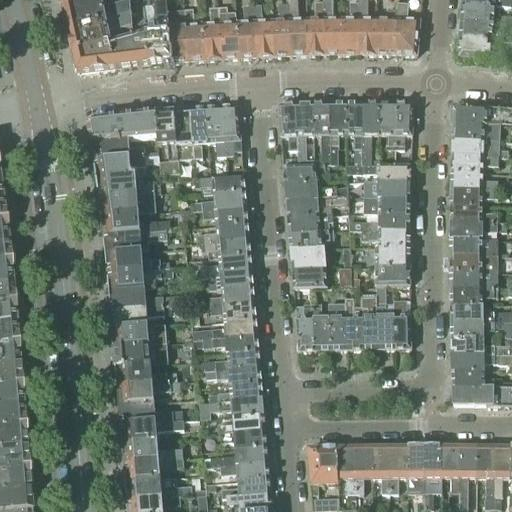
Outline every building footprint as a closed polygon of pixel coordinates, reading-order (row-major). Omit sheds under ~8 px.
[(58,0),(63,17),(102,5),(100,0),(58,0)] [(287,0),(288,10),(290,62),(307,61),(305,24),(298,24),(297,0),(287,0)] [(358,0),(358,3),(358,8),(357,61),(375,61),(375,23),(367,23),(367,3),(376,3),(376,0),(358,0)] [(462,0),(461,7),(495,10),(496,2),(508,3),(508,1),(508,0),(462,0)] [(323,3),(323,8),(324,61),(341,60),(341,23),(332,23),(332,3),(323,3)] [(63,17),(68,38),(131,21),(130,7),(110,13),(107,4),(102,5),(63,17)] [(145,34),(145,39),(147,71),(171,69),(169,32),(166,6),(155,8),(157,33),(145,34)] [(135,8),(136,20),(145,18),(143,7),(135,8)] [(461,7),(460,25),(503,29),(503,30),(510,31),(511,22),(494,21),(495,10),(461,7)] [(314,24),(305,24),(307,61),(324,61),(323,8),(314,8),(314,24)] [(350,23),(341,23),(341,60),(357,61),(358,8),(350,8),(350,23)] [(397,8),(396,15),(395,61),(417,61),(420,25),(407,24),(407,16),(406,16),(407,9),(406,9),(397,8)] [(280,25),(270,25),(273,62),(290,62),(288,10),(280,10),(280,25)] [(260,11),(251,12),(255,63),(273,62),(270,25),(261,26),(260,11)] [(244,27),(235,27),(238,64),(255,63),(251,12),(243,12),(244,27)] [(226,13),(216,14),(221,65),(238,64),(235,27),(234,18),(226,18),(226,13)] [(210,29),(201,30),(204,66),(221,65),(216,14),(209,14),(210,29)] [(387,24),(375,23),(375,61),(395,61),(396,15),(387,14),(387,24)] [(192,15),(183,16),(188,68),(204,66),(201,30),(194,30),(192,15)] [(177,32),(169,32),(171,69),(188,68),(183,16),(175,16),(177,32)] [(145,18),(136,20),(137,26),(145,26),(145,20),(145,18)] [(68,38),(73,59),(112,48),(110,39),(132,32),(131,21),(68,38)] [(511,30),(510,31),(503,30),(503,29),(460,25),(458,44),(502,47),(511,48),(511,30)] [(112,48),(73,59),(77,80),(100,77),(120,75),(147,71),(145,39),(112,48)] [(502,47),(458,44),(457,63),(490,65),(491,59),(501,60),(502,47)] [(297,163),(298,172),(313,171),(313,166),(306,166),(305,142),(312,142),(311,109),(294,110),(297,156),(297,163)] [(313,166),(313,171),(328,170),(329,170),(328,109),(311,109),(312,142),(321,142),(321,166),(313,166)] [(328,109),(329,170),(337,171),(336,155),(338,155),(338,142),(346,142),(346,109),(328,109)] [(354,142),(353,171),(362,171),(362,109),(346,109),(346,142),(354,142)] [(362,109),(362,171),(379,171),(379,166),(371,166),(371,141),(379,141),(379,109),(362,109)] [(379,109),(379,141),(387,142),(386,155),(395,155),(395,109),(379,109)] [(395,109),(395,155),(404,155),(404,142),(412,142),(414,109),(395,109)] [(288,156),(297,156),(294,110),(278,110),(280,143),(288,143),(288,156)] [(453,115),(453,128),(499,129),(511,130),(511,114),(459,111),(459,110),(453,115)] [(238,112),(221,113),(225,162),(234,161),(233,148),(241,147),(238,112)] [(221,113),(204,114),(207,150),(216,149),(217,162),(225,162),(221,113)] [(204,114),(188,116),(192,164),(202,164),(201,150),(207,150),(204,114)] [(188,116),(172,117),(178,165),(185,165),(188,165),(192,164),(188,116)] [(159,167),(160,172),(160,180),(179,179),(178,165),(172,117),(153,119),(156,143),(156,152),(168,151),(169,167),(159,167)] [(88,132),(91,149),(128,145),(156,143),(153,119),(139,121),(92,126),(88,132)] [(453,128),(452,145),(484,146),(485,138),(499,139),(499,129),(453,128)] [(91,149),(94,167),(159,161),(159,157),(145,158),(144,152),(128,153),(128,145),(91,149)] [(452,145),(451,161),(498,163),(507,164),(508,155),(499,155),(499,146),(484,146),(452,145)] [(159,161),(94,167),(96,186),(131,182),(130,173),(145,172),(145,170),(159,169),(159,167),(159,161)] [(451,161),(451,178),(483,180),(484,171),(498,172),(498,163),(451,161)] [(282,164),(283,172),(298,172),(297,163),(282,164)] [(283,172),(285,190),(316,189),(316,181),(329,181),(328,170),(313,171),(298,172),(283,172)] [(376,180),(376,187),(411,188),(411,171),(395,171),(386,171),(379,171),(362,171),(353,171),(346,171),(346,180),(376,180)] [(451,178),(451,195),(497,196),(497,187),(483,186),(483,180),(451,178)] [(212,192),(213,200),(245,198),(243,181),(235,181),(199,184),(194,185),(195,194),(212,192)] [(96,186),(99,205),(163,200),(162,189),(153,189),(137,191),(136,182),(131,182),(96,186)] [(364,187),(363,204),(410,204),(411,188),(376,187),(364,187)] [(285,190),(286,206),(347,204),(347,193),(317,196),(316,189),(285,190)] [(451,195),(450,212),(483,212),(483,204),(497,205),(497,196),(451,195)] [(192,209),(193,217),(202,216),(246,214),(245,198),(213,200),(213,207),(192,209)] [(99,205),(101,223),(139,220),(138,210),(155,209),(164,209),(163,200),(99,205)] [(286,206),(287,224),(331,221),(331,220),(332,221),(331,212),(348,211),(347,204),(286,206)] [(363,220),(366,220),(410,221),(410,204),(363,204),(363,212),(363,220)] [(450,212),(450,228),(497,229),(497,220),(483,220),(483,212),(450,212)] [(214,224),(215,233),(248,230),(246,214),(202,216),(203,225),(214,224)] [(101,223),(103,242),(166,237),(170,237),(169,226),(139,228),(139,220),(101,223)] [(361,237),(410,236),(410,221),(366,220),(366,224),(366,228),(349,227),(349,237),(361,237)] [(331,221),(287,224),(289,239),(333,237),(332,228),(331,221)] [(450,228),(450,245),(483,245),(483,237),(497,237),(506,237),(506,229),(497,229),(450,228)] [(196,250),(201,249),(249,247),(248,230),(215,233),(216,239),(196,240),(196,250)] [(410,236),(361,237),(361,245),(364,245),(364,246),(378,246),(378,252),(410,253),(410,236)] [(103,242),(106,261),(142,258),(142,257),(148,256),(147,247),(158,246),(158,245),(167,244),(166,237),(103,242)] [(289,239),(290,255),(322,253),(321,247),(333,246),(333,237),(289,239)] [(0,266),(9,265),(7,245),(0,245),(0,266)] [(450,245),(450,261),(497,261),(497,245),(483,245),(450,245)] [(208,265),(218,264),(250,262),(249,247),(201,249),(202,258),(208,257),(208,265)] [(410,253),(378,252),(374,253),(374,272),(410,272),(410,253)] [(290,255),(292,275),(326,273),(324,253),(322,253),(290,255)] [(106,261),(107,280),(170,274),(170,267),(160,268),(160,265),(142,266),(142,258),(106,261)] [(450,265),(450,278),(483,278),(497,278),(497,261),(450,261),(450,265)] [(201,273),(201,282),(206,282),(252,278),(250,262),(218,264),(219,271),(207,272),(201,273)] [(0,287),(11,285),(9,265),(0,266),(0,287)] [(410,272),(374,272),(374,292),(376,292),(385,292),(410,292),(410,272)] [(303,294),(312,294),(327,293),(326,273),(292,275),(293,294),(303,294)] [(172,274),(170,274),(107,280),(109,299),(156,295),(156,284),(161,284),(161,283),(173,283),(172,274)] [(221,296),(221,297),(253,294),(252,278),(206,282),(206,285),(208,284),(209,297),(221,296)] [(497,285),(497,278),(483,278),(450,278),(450,295),(497,294),(497,285)] [(0,308),(13,306),(11,285),(0,287),(0,308)] [(376,292),(376,299),(378,355),(394,355),(393,309),(385,309),(385,292),(376,292)] [(210,304),(210,314),(255,311),(253,294),(221,297),(221,303),(210,304)] [(312,294),(303,294),(304,310),(303,310),(303,312),(295,312),(298,357),(315,357),(312,310),(312,294)] [(450,311),(482,311),(483,311),(483,303),(497,303),(497,294),(450,295),(450,311)] [(109,299),(111,317),(163,313),(163,310),(190,308),(189,300),(163,303),(163,302),(157,303),(156,295),(109,299)] [(361,300),(361,313),(362,356),(378,355),(376,299),(361,300)] [(345,301),(345,309),(347,356),(362,356),(361,313),(353,313),(353,301),(345,301)] [(0,329),(15,327),(13,306),(0,308),(0,329)] [(393,309),(394,355),(411,355),(410,321),(410,308),(393,308),(393,309)] [(336,323),(329,323),(331,356),(347,356),(345,309),(336,309),(336,323)] [(321,310),(312,310),(315,357),(331,356),(329,323),(321,323),(321,310)] [(223,320),(223,327),(256,324),(255,311),(210,314),(211,321),(223,320)] [(450,311),(450,327),(510,327),(510,318),(482,318),(482,311),(450,311)] [(111,317),(112,335),(148,332),(147,322),(164,321),(163,313),(111,317)] [(198,315),(190,316),(192,330),(199,330),(198,315)] [(192,337),(193,346),(257,341),(256,324),(223,327),(224,334),(212,336),(212,335),(192,337)] [(0,350),(17,348),(15,327),(0,329),(0,350)] [(450,327),(451,344),(483,344),(483,336),(505,336),(505,344),(506,344),(511,343),(511,327),(510,327),(450,327)] [(114,355),(166,349),(177,348),(176,339),(166,340),(148,342),(148,332),(112,335),(114,355)] [(226,352),(227,360),(259,358),(257,341),(193,346),(194,354),(203,353),(203,354),(212,353),(226,352)] [(451,344),(451,360),(511,360),(511,343),(506,344),(506,351),(497,351),(483,351),(483,344),(451,344)] [(0,370),(19,368),(17,348),(0,350),(0,370)] [(114,355),(115,374),(151,372),(151,371),(152,371),(152,360),(167,359),(166,349),(114,355)] [(195,378),(205,377),(260,374),(259,358),(227,360),(226,360),(226,367),(195,369),(195,378)] [(511,360),(451,360),(452,377),(484,377),(484,369),(498,369),(511,369),(511,360)] [(0,392),(20,390),(19,368),(0,370),(0,392)] [(115,374),(117,393),(177,389),(176,378),(169,379),(152,380),(151,372),(115,374)] [(228,384),(228,392),(261,389),(260,374),(205,377),(206,386),(228,384)] [(452,377),(452,395),(502,394),(502,388),(501,384),(497,384),(484,384),(484,378),(484,377),(452,377)] [(180,388),(177,389),(117,393),(119,411),(154,408),(153,398),(170,397),(170,398),(181,397),(180,388)] [(209,401),(210,409),(263,406),(261,389),(228,392),(229,398),(217,399),(218,400),(209,401)] [(0,412),(22,409),(20,390),(0,392),(0,412)] [(511,394),(502,394),(452,395),(453,410),(511,411),(511,394)] [(231,416),(232,424),(264,422),(263,406),(210,409),(199,410),(200,425),(210,425),(210,418),(231,416)] [(119,411),(120,431),(182,426),(181,416),(155,418),(154,408),(119,411)] [(0,433),(24,430),(22,409),(0,412),(0,433)] [(220,431),(221,441),(265,438),(264,422),(232,424),(231,424),(232,430),(220,431)] [(120,431),(122,451),(158,448),(157,437),(183,435),(183,432),(199,431),(199,425),(182,426),(120,431)] [(0,454),(26,451),(24,430),(0,433),(0,454)] [(233,447),(234,456),(267,454),(265,438),(221,441),(222,449),(233,447)] [(122,451),(124,470),(182,464),(182,455),(158,456),(158,448),(122,451)] [(0,475),(27,473),(26,451),(0,454),(0,475)] [(355,511),(356,510),(355,501),(354,451),(337,452),(338,485),(347,485),(347,511),(355,511)] [(372,451),(354,451),(355,501),(363,501),(363,485),(373,485),(372,451)] [(381,499),(390,500),(389,451),(372,451),(373,485),(381,484),(381,499)] [(398,484),(406,484),(406,451),(389,451),(390,500),(398,499),(398,484)] [(416,499),(424,499),(424,451),(406,451),(406,484),(416,484),(416,499)] [(432,484),(441,484),(441,451),(424,451),(424,499),(424,505),(424,511),(432,511),(433,499),(433,498),(432,484)] [(451,499),(459,499),(459,451),(441,451),(441,484),(451,484),(451,499)] [(459,451),(459,499),(459,509),(458,511),(468,511),(468,508),(467,508),(468,499),(467,499),(467,484),(475,484),(475,451),(459,451)] [(491,511),(492,451),(475,451),(475,484),(485,484),(485,502),(484,502),(484,511),(491,511)] [(510,451),(492,451),(491,511),(502,511),(503,499),(502,499),(502,485),(510,485),(510,451)] [(338,490),(338,485),(337,452),(310,452),(307,455),(311,501),(318,501),(317,491),(338,490)] [(267,454),(234,456),(235,463),(223,463),(203,464),(204,476),(214,475),(268,470),(267,454)] [(124,470),(125,489),(161,487),(161,486),(161,482),(160,476),(184,474),(184,464),(182,464),(124,470)] [(236,480),(237,488),(269,486),(268,470),(214,475),(215,482),(221,481),(236,480)] [(0,496),(29,493),(27,473),(0,475),(0,496)] [(237,494),(226,495),(221,495),(222,505),(226,505),(271,503),(269,486),(237,488),(237,494)] [(125,489),(127,508),(179,503),(192,503),(191,493),(162,495),(161,487),(125,489)] [(0,511),(30,511),(29,493),(0,496),(0,511)] [(197,511),(206,511),(206,501),(197,502),(197,511)] [(179,511),(179,503),(127,508),(127,511),(179,511)] [(238,511),(239,511),(271,511),(271,503),(226,505),(226,511),(238,511)]
